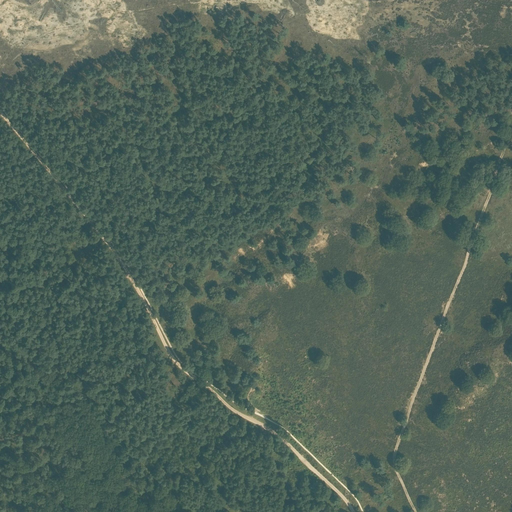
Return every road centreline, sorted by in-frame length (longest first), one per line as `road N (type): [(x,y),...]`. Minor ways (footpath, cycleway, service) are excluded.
road 1 (track): [(0,111),(118,257),(175,361),(284,440),(353,511)]
road 2 (track): [(414,511),(394,452),(511,129)]
